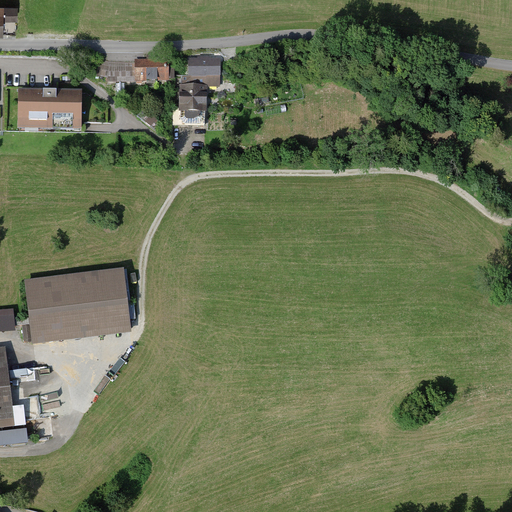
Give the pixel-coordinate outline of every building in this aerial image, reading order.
[(0,33),(16,34),(17,9),(0,7),(0,33)] [(189,75),(182,75),(181,108),(173,108),(172,124),(205,124),(206,75),(219,76),(219,61),(189,60),(189,75)] [(173,75),(172,61),(137,61),(137,65),(111,64),(100,62),(97,76),(108,78),(108,81),(167,81),(167,75),(173,75)] [(82,93),(20,92),(19,123),(81,123),(82,93)] [(27,284),(34,345),(132,334),(125,273),(27,284)] [(0,310),(0,332),(16,332),(15,310),(0,310)] [(7,351),(0,351),(0,425),(16,424),(7,351)] [(0,446),(29,445),(29,430),(0,431),(0,446)]
